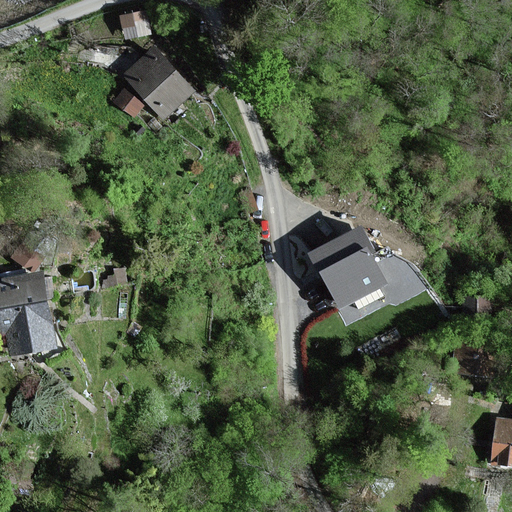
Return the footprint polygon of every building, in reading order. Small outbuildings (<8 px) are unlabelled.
[(126,33),(150,29),(146,5),(122,9),(126,33)] [(191,92),(153,48),(121,76),(159,119),(191,92)] [(381,285),(353,232),(307,257),(335,309),(381,285)] [(0,355),(53,345),(39,272),(0,280),(0,355)] [(481,375),(484,345),(457,342),(454,372),(481,375)] [(511,421),(496,420),(490,467),(511,469),(511,421)]
